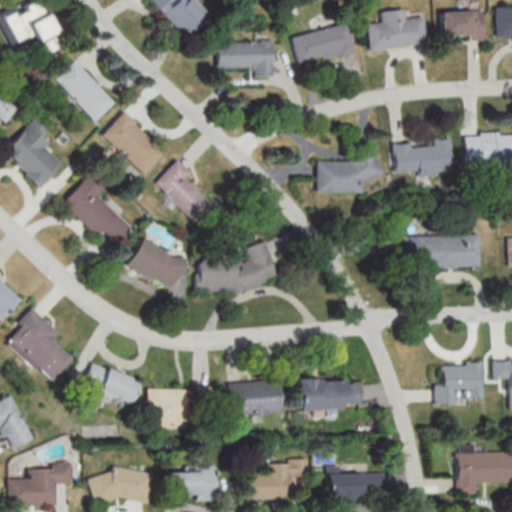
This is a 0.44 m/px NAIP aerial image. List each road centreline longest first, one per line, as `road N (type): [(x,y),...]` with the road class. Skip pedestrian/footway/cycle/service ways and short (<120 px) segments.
road 1 (residential): [(421,511),(390,380),(341,281),(286,205),(136,59),(89,0)]
road 2 (residential): [(511,314),(171,340),(111,318),(0,219)]
road 3 (residential): [(511,89),(370,100),(260,137),(234,154)]
